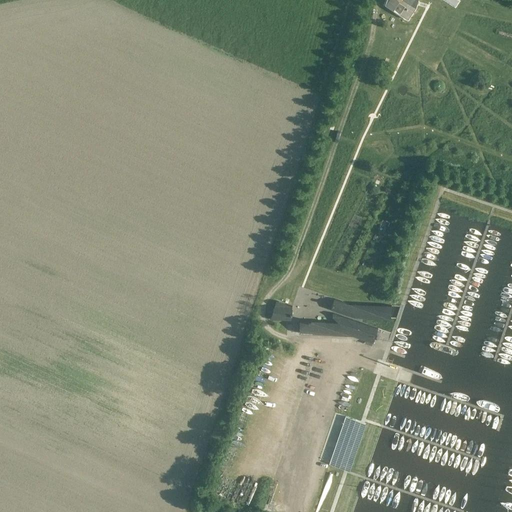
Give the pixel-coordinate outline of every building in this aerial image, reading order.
[(408,19),(416,7),(411,3),(413,0),(388,0),(385,5),(394,10),(399,1),(405,5),(400,14),(408,19)] [(392,305),(348,303),(334,298),(331,309),(359,318),(359,317),(391,318),(392,305)] [(292,306),(276,300),(270,319),(292,320),(292,306)] [(299,333),(350,335),(373,342),(378,328),(333,313),(333,317),(338,322),(300,320),(299,333)] [(361,421),(346,416),(329,463),(344,468),(344,469),(350,470),(366,423),(361,421)]
